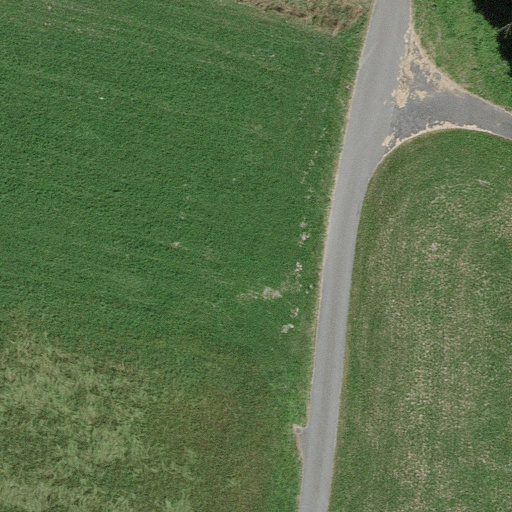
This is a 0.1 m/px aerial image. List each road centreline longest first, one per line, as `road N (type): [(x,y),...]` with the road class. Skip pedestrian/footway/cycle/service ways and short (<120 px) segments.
road 1 (track): [(321,511),(357,211),(406,0)]
road 2 (track): [(384,72),(511,133)]
